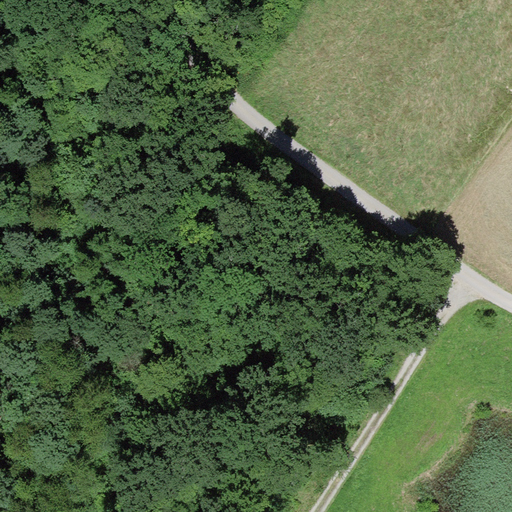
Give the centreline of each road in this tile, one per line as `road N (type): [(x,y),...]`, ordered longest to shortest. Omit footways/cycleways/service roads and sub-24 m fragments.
road 1 (track): [(511,302),(467,279),(214,88),(165,0)]
road 2 (track): [(467,279),(311,511)]
